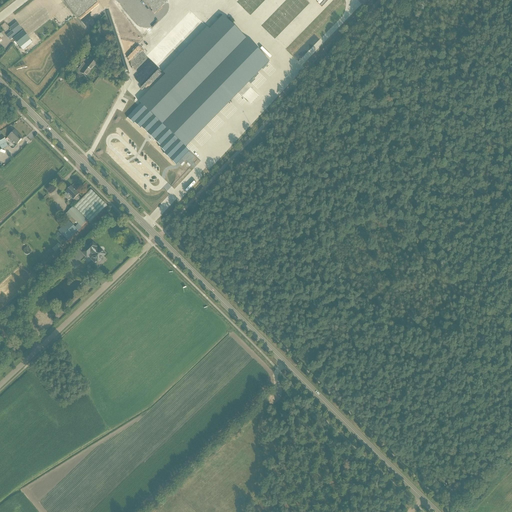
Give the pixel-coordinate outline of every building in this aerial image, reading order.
[(137,4),(124,37),(137,42),(137,22),(137,4)] [(145,104),(133,117),(139,123),(141,121),(153,132),(154,131),(167,143),(169,141),(175,147),(173,149),(179,154),(177,157),(183,163),(188,157),(186,154),(192,148),(195,150),(276,63),(229,18),(147,106),(145,104)] [(11,39),(23,30),(16,23),(9,28),(12,31),(6,36),(10,40),(11,39)] [(107,40),(111,34),(101,26),(96,32),(97,32),(94,36),(97,39),(101,35),(107,40)] [(23,31),(13,39),(20,48),(30,40),(23,31)] [(86,78),(94,67),(97,64),(90,59),(86,65),(83,63),(77,71),(76,72),(76,73),(76,74),(77,74),(77,75),(78,76),(79,77),(80,77),(81,77),(82,77),(83,76),(84,76),(86,78)] [(17,145),(20,141),(21,140),(22,139),(17,135),(18,134),(15,131),(11,134),(8,138),(10,140),(11,139),(17,145)] [(69,221),(58,231),(68,241),(88,221),(90,223),(103,210),(107,206),(91,190),(83,198),(81,200),(78,196),(79,195),(71,187),(67,190),(65,192),(66,192),(64,194),(64,196),(68,200),(69,200),(72,198),(73,200),(74,199),(78,203),(77,204),(74,206),(68,213),(64,217),(67,220),(68,221),(72,218),(79,224),(75,228),(69,221)] [(92,243),(88,247),(86,244),(80,250),(86,257),(90,253),(93,256),(92,257),(91,259),(91,260),(94,263),(95,263),(97,262),(105,255),(99,250),(98,251),(96,248),(96,247),(92,243)]
